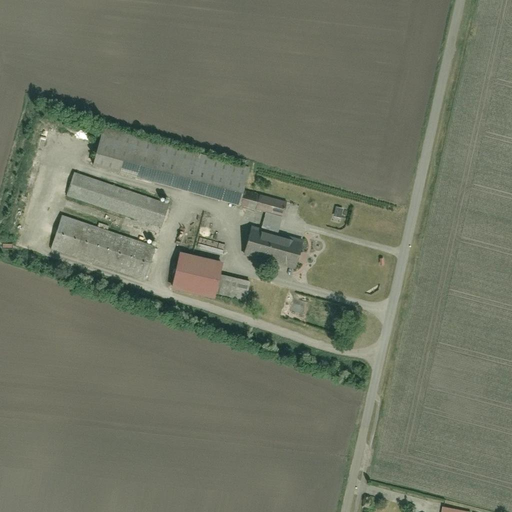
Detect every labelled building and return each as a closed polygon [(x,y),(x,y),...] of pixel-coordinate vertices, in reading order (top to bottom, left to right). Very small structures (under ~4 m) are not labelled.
[(101,126),(90,165),(261,213),(257,229),(246,226),(239,255),(292,268),(299,240),(274,234),(283,202),(239,190),(245,166),(101,126)] [(70,174),(62,197),(158,226),(165,203),(70,174)] [(218,219),(188,211),(180,243),(209,252),(218,219)] [(152,246),(58,215),(47,248),(142,279),(152,246)] [(219,260),(176,251),(168,288),(241,304),(247,280),(216,273),(219,260)]
